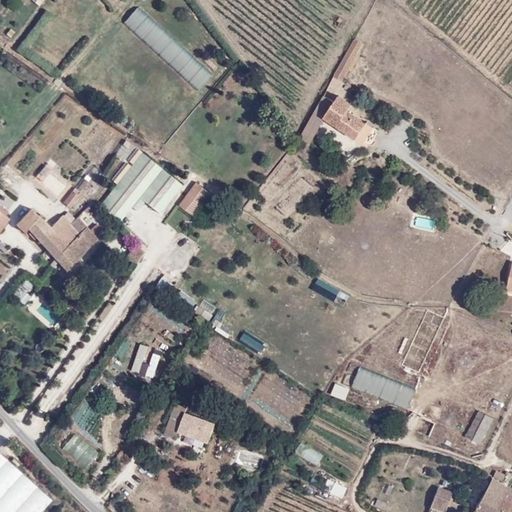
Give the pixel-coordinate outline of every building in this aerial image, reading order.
[(138,6),(124,22),(199,89),(213,72),(138,6)] [(365,43),(355,38),(335,75),(346,80),(365,43)] [(196,39),(189,47),(200,57),(207,49),(196,39)] [(336,94),(324,112),(354,133),(371,142),(379,126),(347,106),(353,98),(344,93),(340,96),(336,94)] [(222,96),(221,105),(230,106),(231,98),(222,96)] [(160,212),(183,183),(142,151),(100,204),(120,220),(132,205),(138,208),(144,200),(160,212)] [(312,185),(301,176),(275,206),(286,216),(312,185)] [(212,191),(196,179),(179,202),(194,214),(212,191)] [(0,201),(0,229),(10,215),(6,212),(8,208),(0,201)] [(27,224),(66,266),(99,236),(87,223),(76,214),(75,216),(67,209),(50,223),(38,210),(26,206),(14,219),(23,226),(27,224)] [(139,218),(133,212),(120,225),(127,231),(139,218)] [(418,217),(417,226),(434,229),(436,221),(418,217)] [(25,276),(14,292),(30,304),(42,288),(25,276)] [(180,293),(184,297),(180,301),(191,310),(197,303),(182,290),(180,293)] [(196,315),(208,323),(213,315),(201,307),(196,315)] [(139,344),(133,373),(141,375),(148,346),(139,344)] [(156,379),(161,356),(152,354),(147,377),(156,379)] [(417,389),(361,365),(352,386),(408,410),(417,389)] [(336,384),(331,396),(346,402),(351,390),(336,384)] [(196,410),(187,408),(175,404),(163,433),(175,438),(177,432),(207,444),(217,418),(196,410)] [(479,411),(466,437),(481,444),(494,418),(479,411)] [(425,419),(420,426),(429,432),(433,425),(425,419)] [(63,449),(86,470),(99,455),(76,435),(63,449)] [(324,455),(301,442),(295,453),(318,466),(324,455)] [(0,511),(40,511),(52,500),(0,452),(0,511)] [(511,511),(511,484),(492,473),(473,505),(485,511),(511,511)] [(323,492),(343,501),(348,488),(328,480),(323,492)] [(445,511),(453,489),(437,483),(427,511),(445,511)]
